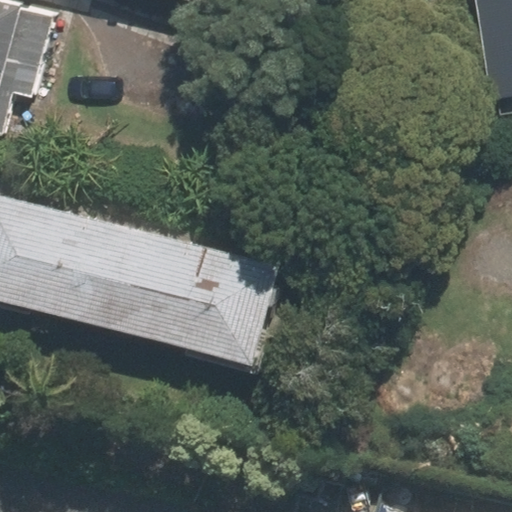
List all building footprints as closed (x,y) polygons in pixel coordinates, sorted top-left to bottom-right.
[(0,0),(0,130),(15,135),(27,91),(42,96),(64,19),(33,11),(36,0),(0,0)] [(401,22),(406,0),(323,0),(323,3),(401,22)] [(511,0),(480,0),(498,113),(511,111),(511,0)] [(193,5),(180,54),(248,71),(261,21),(193,5)] [(296,242),(2,169),(0,178),(0,266),(272,336),(296,242)]
